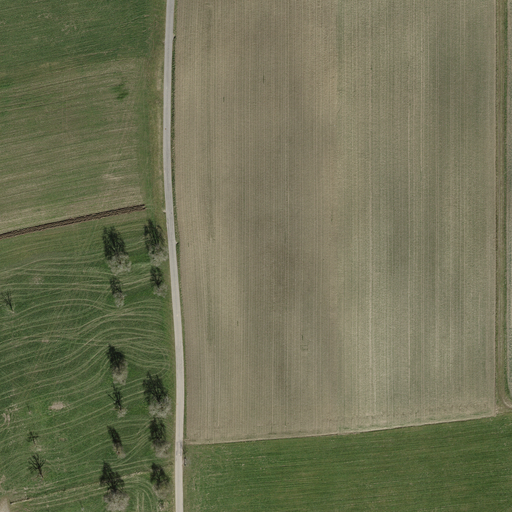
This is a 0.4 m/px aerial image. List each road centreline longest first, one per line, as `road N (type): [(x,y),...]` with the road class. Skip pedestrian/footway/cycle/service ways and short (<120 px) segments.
road 1 (unclassified): [(171,0),(166,180),(180,371),(179,511)]
road 2 (track): [(511,404),(501,395),(500,0)]
